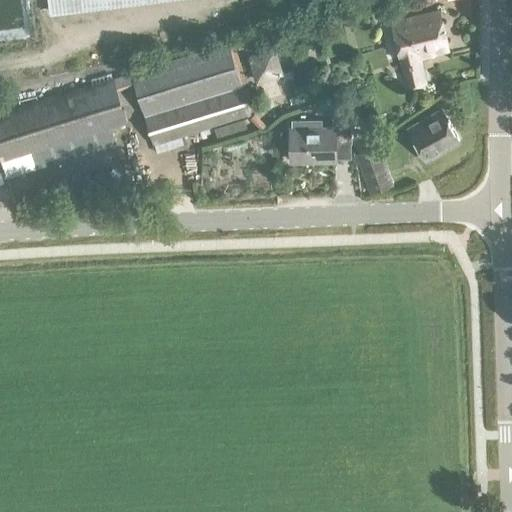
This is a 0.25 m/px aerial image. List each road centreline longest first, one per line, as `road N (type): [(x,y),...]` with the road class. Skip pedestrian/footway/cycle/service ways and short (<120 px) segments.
road 1 (tertiary): [(0,231),(499,208)]
road 2 (tertiary): [(510,477),(499,208)]
road 3 (tertiary): [(499,208),(500,0)]
